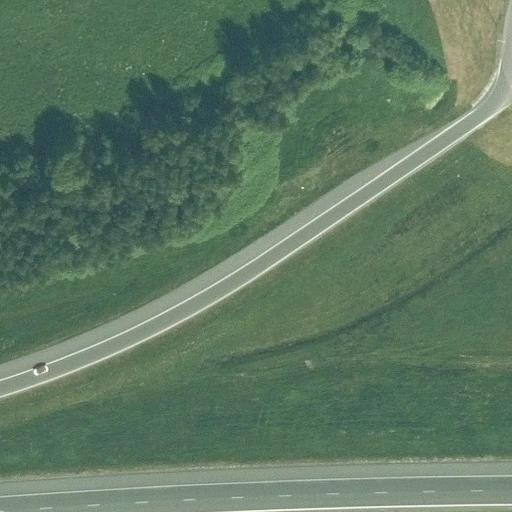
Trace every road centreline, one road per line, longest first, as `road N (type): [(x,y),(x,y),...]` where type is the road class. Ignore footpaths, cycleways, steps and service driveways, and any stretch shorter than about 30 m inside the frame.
road 1 (motorway): [(511,89),(446,140),(153,322),(0,387)]
road 2 (motorway): [(511,490),(0,511)]
